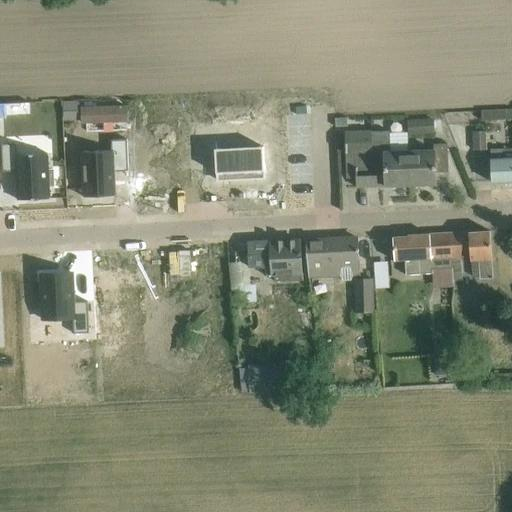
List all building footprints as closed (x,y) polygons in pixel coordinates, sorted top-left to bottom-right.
[(76,103),(64,104),(64,120),(76,119),(76,103)] [(511,120),(511,109),(482,111),(483,122),(511,120)] [(346,118),(335,118),(336,127),(347,127),(346,118)] [(434,120),(407,121),(408,135),(435,134),(435,132),(435,128),(434,121),(434,120)] [(447,128),(453,149),(462,146),(456,125),(447,128)] [(389,132),(345,133),(346,173),(356,173),(356,179),(356,188),(385,187),(411,186),(409,151),(408,151),(390,152),(389,132)] [(487,132),(473,132),(473,151),(488,150),(487,132)] [(159,146),(150,146),(152,176),(152,194),(162,194),(169,194),(175,194),(175,193),(184,193),(184,179),(183,165),(190,165),(197,165),(196,149),(195,133),(188,133),(180,134),(181,145),(159,146)] [(111,150),(81,151),(84,196),(115,195),(114,171),(128,170),(127,138),(111,139),(111,150)] [(17,143),(1,144),(3,171),(17,171),(18,200),(50,198),(49,185),(53,185),(52,170),(48,170),(47,153),(17,155),(17,143)] [(433,150),(409,151),(411,186),(436,185),(435,173),(448,172),(447,144),(433,145),(433,150)] [(238,148),(215,150),(216,161),(217,182),(241,180),(265,179),(263,147),(238,148)] [(511,148),(502,149),(491,150),(491,159),(491,160),(492,183),(511,181),(511,148)] [(464,232),(450,233),(452,268),(453,290),(463,289),(461,258),(471,257),(471,262),(472,277),(480,277),(480,280),(493,279),(492,259),(493,259),(491,231),(464,232)] [(452,268),(450,233),(410,235),(410,236),(394,237),(395,260),(406,260),(406,275),(433,273),(433,269),(452,268)] [(356,239),(306,241),(307,277),(339,275),(341,280),(350,279),(352,275),(359,275),(358,239),(356,239)] [(248,243),(249,259),(249,267),(250,268),(266,267),(266,276),(275,276),(275,282),(286,282),(301,281),(300,241),(272,242),(270,242),(265,242),(260,243),(257,243),(248,243)] [(242,262),(229,263),(232,303),(245,302),(244,293),(244,285),(242,262)] [(136,269),(102,271),(105,319),(129,318),(130,339),(167,337),(165,302),(138,303),(136,269)] [(73,273),(41,275),(43,320),(73,318),(74,334),(89,333),(88,302),(74,302),(74,301),(74,292),(73,292),(73,273)] [(371,281),(354,282),(356,315),(373,315),(371,281)] [(251,284),(244,285),(244,293),(245,302),(252,301),(251,284)] [(436,376),(453,374),(451,360),(435,362),(436,376)] [(289,364),(250,366),(251,394),(290,392),(289,364)] [(511,374),(490,375),(491,385),(511,383),(511,374)]
